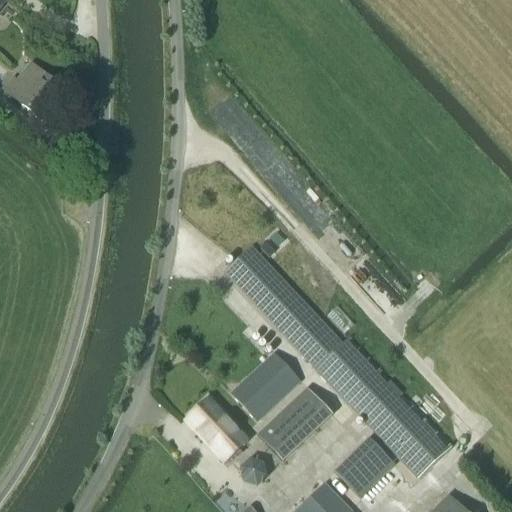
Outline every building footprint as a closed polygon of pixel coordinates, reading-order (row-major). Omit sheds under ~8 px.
[(39,121),(64,92),(31,64),(16,82),(13,79),(3,90),(10,96),(39,121)] [(251,248),(223,273),(284,339),(366,427),(415,480),(449,448),(400,395),(348,339),(341,346),(312,314),(251,248)] [(255,423),(299,383),(273,354),(229,395),(255,423)] [(306,390),(255,436),(281,464),(331,418),(306,390)] [(223,465),(247,442),(208,400),(184,423),(223,465)] [(368,441),(334,474),(359,500),(393,467),(368,441)] [(256,489),(266,479),(263,464),(249,460),(238,470),(241,485),(256,489)] [(349,511),(323,485),(295,511),(349,511)] [(463,511),(447,496),(431,511),(463,511)]
